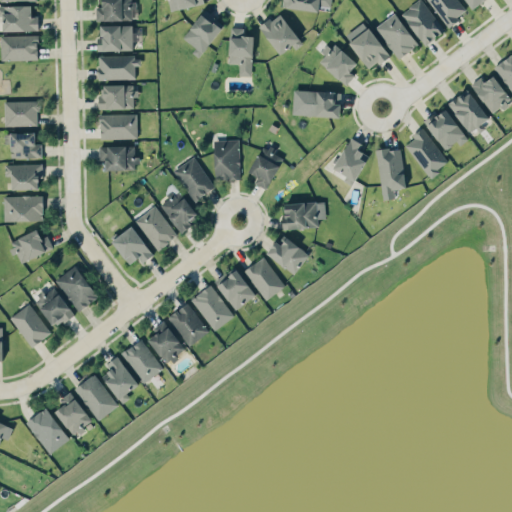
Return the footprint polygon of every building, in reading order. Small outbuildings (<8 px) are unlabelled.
[(132,0),(101,0),(101,6),(95,6),(96,20),(133,19),(132,0)] [(168,0),(171,10),(202,3),(201,0),(168,0)] [(318,10),(319,5),(331,6),(331,0),(282,0),(282,7),(318,10)] [(443,32),(424,0),(419,0),(402,10),(422,45),(443,32)] [(465,0),(472,8),(482,0),(465,0)] [(31,4),(0,5),(0,30),(38,30),(38,15),(31,15),(31,4)] [(200,53),(224,25),(205,9),(181,38),(200,53)] [(300,42),(281,12),(260,25),(278,55),(300,42)] [(396,58),(416,46),(396,12),(376,25),(396,58)] [(133,49),(132,23),(100,24),(100,35),(97,36),(97,50),(133,49)] [(229,63),(239,63),(238,75),(252,75),(253,35),(243,35),(244,27),(230,27),(229,63)] [(367,69),(388,56),(371,27),(350,40),(367,69)] [(1,59),(38,59),(38,34),(1,34),(1,59)] [(317,58),(345,84),(354,74),(350,70),(355,64),(332,42),(317,58)] [(511,52),(494,67),(511,90),(511,52)] [(98,79),(135,78),(135,65),(140,65),(140,54),(98,55),(98,79)] [(471,82),(492,113),(511,100),(494,74),(485,80),(482,76),(471,82)] [(98,95),(98,109),(135,108),(135,83),(104,84),(104,94),(98,95)] [(489,117),(467,88),(447,103),(471,133),(483,125),(481,123),(489,117)] [(292,115),(340,116),(341,91),(293,89),(292,115)] [(39,124),(38,100),(4,101),(5,125),(39,124)] [(469,138),(445,108),(425,123),(446,149),(457,141),(460,145),(469,138)] [(136,113),(99,113),(100,138),(137,137),(136,113)] [(407,143),(427,176),(447,164),(424,126),(411,134),(414,138),(407,143)] [(34,131),(10,132),(11,157),(42,157),(41,143),(35,143),(34,131)] [(357,179),(368,154),(360,150),(363,143),(349,137),(334,169),(357,179)] [(214,139),(215,179),(240,178),(239,138),(214,139)] [(273,152),(275,150),(264,143),(248,171),(257,176),(254,182),(266,188),(283,157),(273,152)] [(134,145),(99,146),(99,159),(106,159),(106,169),(138,169),(138,155),(134,155),(134,145)] [(406,187),(399,146),(375,150),(383,199),(395,197),(393,189),(406,187)] [(174,169),(194,200),(214,187),(194,156),(174,169)] [(12,175),(12,189),(41,188),(40,163),(5,163),(5,175),(12,175)] [(161,203),(178,230),(198,218),(176,183),(164,190),(169,198),(161,203)] [(42,194),(3,195),(4,220),(43,220),(42,194)] [(283,203),(284,228),(318,226),(318,218),(325,218),(324,200),(283,203)] [(136,217),(155,249),(176,237),(157,205),(136,217)] [(112,239),(128,263),(138,257),(141,262),(152,255),(133,225),(112,239)] [(16,253),(21,262),(53,246),(47,235),(41,238),(36,228),(9,242),(14,253),(16,253)] [(266,252),(293,273),(309,254),(288,237),(281,245),(276,240),(266,252)] [(245,268),(265,299),(284,286),(264,256),(245,268)] [(99,295),(74,264),(55,279),(79,310),(99,295)] [(217,279),(234,308),(254,296),(237,267),(217,279)] [(234,314),(210,284),(191,299),(215,329),(234,314)] [(73,314),(56,285),(35,297),(52,326),(73,314)] [(190,345),(209,330),(187,302),(168,317),(190,345)] [(49,334),(31,303),(11,315),(29,346),(49,334)] [(148,338),(166,363),(186,349),(164,319),(152,328),(156,333),(148,338)] [(123,349),(140,382),(161,370),(144,338),(123,349)] [(102,374),(122,402),(130,397),(126,392),(138,384),(118,355),(106,363),(110,369),(102,374)] [(116,407),(97,373),(76,385),(96,419),(116,407)] [(55,410),(74,436),(85,428),(83,425),(91,419),(70,391),(59,399),(63,404),(55,410)] [(70,438),(45,406),(26,422),(50,453),(70,438)] [(0,440),(8,424),(0,420),(0,440)]
